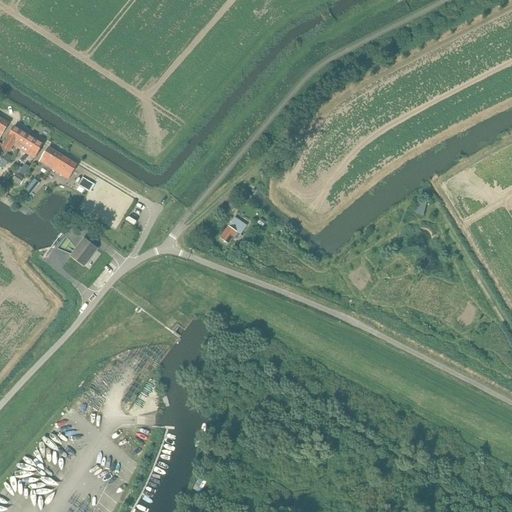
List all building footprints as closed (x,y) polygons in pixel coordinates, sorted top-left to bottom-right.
[(0,117),(0,137),(0,138),(9,123),(0,117)] [(15,126),(6,141),(2,147),(10,152),(13,146),(20,150),(29,134),(15,126)] [(29,134),(20,150),(34,158),(44,143),(29,134)] [(40,162),(54,170),(63,155),(49,147),(40,162)] [(6,153),(3,158),(10,162),(13,157),(6,153)] [(63,155),(54,170),(68,179),(77,164),(63,155)] [(29,167),(25,164),(19,172),(24,175),(29,167)] [(24,179),(16,174),(12,179),(21,185),(24,179)] [(83,177),(78,185),(82,188),(86,190),(90,192),(94,185),(91,183),(87,180),(83,177)] [(30,195),(40,183),(34,179),(25,191),(30,195)] [(220,238),(228,244),(237,233),(241,235),(247,227),(235,218),(220,238)] [(84,239),(73,254),(71,257),(85,267),(98,249),(84,239)]
